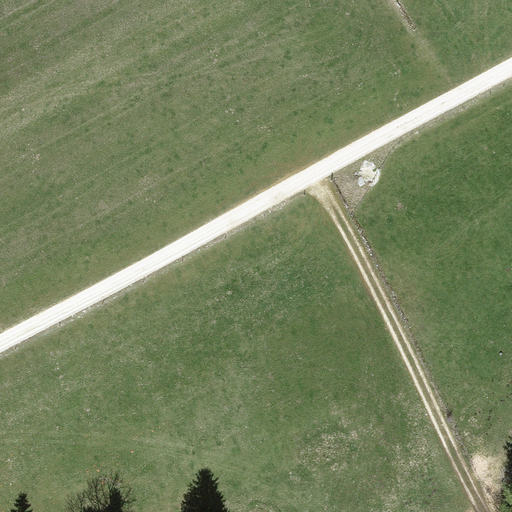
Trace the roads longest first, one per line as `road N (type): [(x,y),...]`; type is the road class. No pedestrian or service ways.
road 1 (track): [(0,341),(511,69)]
road 2 (track): [(486,511),(354,243),(309,176)]
